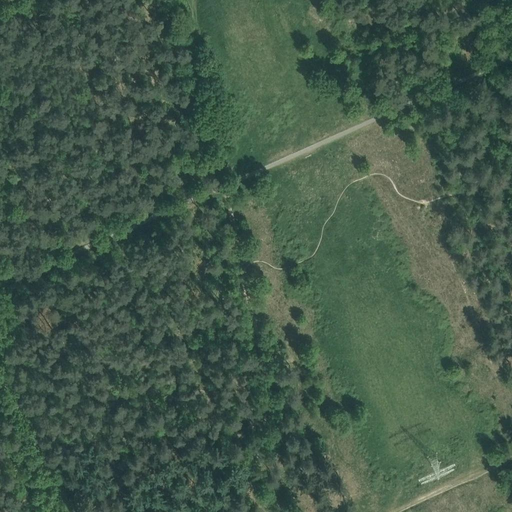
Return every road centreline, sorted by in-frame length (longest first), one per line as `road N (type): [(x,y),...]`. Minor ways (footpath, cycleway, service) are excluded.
road 1 (track): [(195,0),(196,110),(220,187)]
road 2 (track): [(240,269),(259,344),(260,420)]
